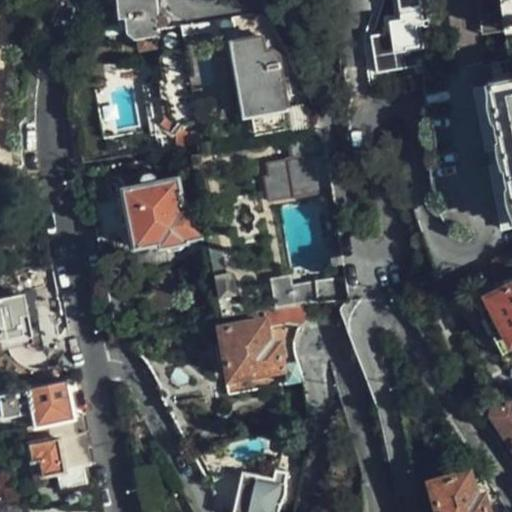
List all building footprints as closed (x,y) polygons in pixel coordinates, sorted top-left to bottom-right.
[(175,134),(175,146),(201,143),(181,22),(171,23),(169,16),(161,11),(158,11),(156,0),(112,0),(96,30),(135,36),(160,33),(163,52),(160,56),(165,82),(161,86),(161,93),(168,96),(171,122),(167,123),(163,126),(175,134)] [(511,0),(481,0),(484,12),(509,8),(511,30),(511,0)] [(509,8),(484,12),(487,33),(511,30),(509,8)] [(257,134),(304,127),(306,121),(303,104),(292,105),(284,53),(275,48),(269,50),(267,35),(238,41),(249,115),(253,115),(257,134)] [(409,43),(379,48),(385,77),(415,73),(409,43)] [(385,77),(379,48),(373,50),(379,78),(385,77)] [(511,82),(511,58),(493,62),(496,85),(511,82)] [(511,82),(496,85),(477,89),(489,151),(508,148),(511,162),(491,166),(504,229),(511,227),(511,82)] [(349,118),(351,132),(366,130),(364,116),(349,118)] [(313,133),(292,136),(295,157),(292,158),(298,195),(335,190),(328,143),(313,133)] [(204,236),(198,202),(187,204),(183,176),(121,188),(132,240),(138,239),(140,246),(165,241),(165,247),(192,243),(192,239),(204,236)] [(106,255),(110,272),(125,269),(121,251),(106,255)] [(308,305),(350,301),(346,276),(303,282),(304,285),(280,288),(283,309),(308,305)] [(511,287),(494,297),(500,309),(486,317),(496,334),(509,328),(511,333),(511,287)] [(0,294),(0,340),(35,335),(27,289),(0,294)] [(314,315),(308,305),(283,309),(267,312),(267,321),(227,328),(233,376),(285,367),(281,343),(272,344),(270,330),(293,326),(301,328),(303,325),(305,322),(308,319),(311,317),(314,315)] [(74,417),(67,379),(0,392),(0,415),(1,424),(30,418),(31,425),(47,422),(74,417)] [(503,443),(511,456),(511,401),(486,416),(503,443)] [(76,433),(74,417),(47,422),(50,436),(59,436),(64,468),(86,464),(91,463),(85,430),(76,433)] [(88,480),(86,464),(64,468),(59,436),(50,436),(29,441),(31,459),(39,459),(42,473),(58,470),(60,485),(88,480)] [(299,505),(304,485),(288,482),(291,471),(279,469),(277,478),(245,473),(237,511),(281,511),(284,503),(299,505)] [(509,506),(484,469),(437,482),(445,511),(490,511),(509,506)]
